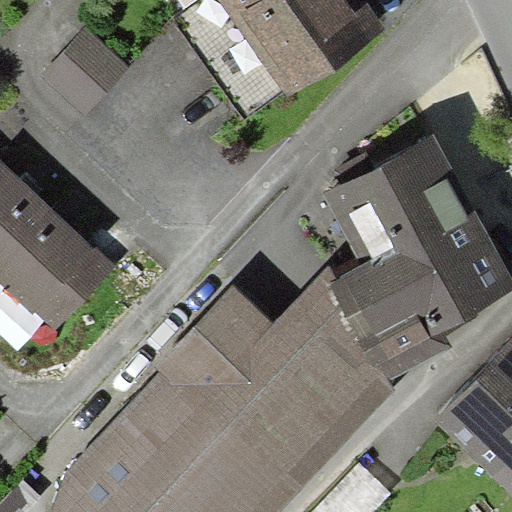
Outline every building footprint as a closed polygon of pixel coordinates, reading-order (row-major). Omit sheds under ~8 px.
[(366,0),(221,0),(287,97),(387,30),(366,0)] [(44,73),(90,116),(133,71),(87,28),(44,73)] [(371,365),(390,380),(453,347),(446,336),(511,289),(511,276),(435,132),(324,194),(361,266),(337,278),(331,282),(371,365)] [(0,263),(53,210),(0,158),(0,263)] [(53,210),(0,263),(0,281),(53,332),(114,269),(53,210)] [(371,365),(331,282),(337,278),(329,263),(274,323),(235,284),(154,365),(159,371),(65,472),(50,511),(280,511),(396,388),(390,380),(371,365)] [(511,336),(434,420),(511,492),(511,336)]
